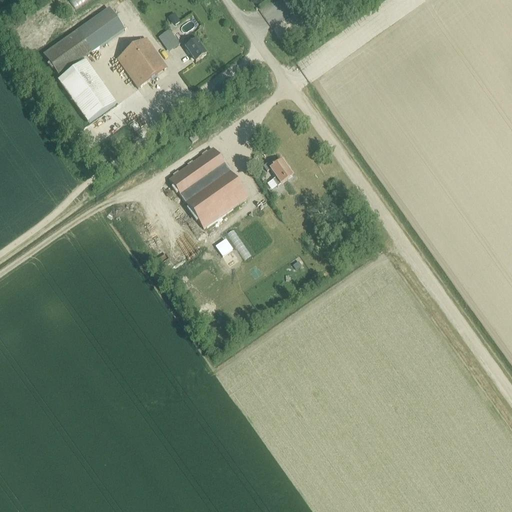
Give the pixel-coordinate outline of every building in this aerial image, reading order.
[(77,33),(42,57),(58,78),(124,31),(110,12),(78,34),(77,33)] [(206,56),(195,41),(192,36),(184,42),(187,47),(184,49),(195,64),(206,56)] [(168,53),(177,47),(171,38),(162,44),(168,53)] [(138,90),(167,69),(146,40),(117,61),(138,90)] [(115,107),(82,61),(74,67),(76,70),(58,83),(88,125),(115,107)] [(192,145),(198,140),(195,136),(189,140),(192,145)] [(203,230),(247,200),(212,150),(168,181),(203,230)] [(280,185),(292,177),(282,162),(278,164),(274,159),(263,167),(267,173),(270,170),(275,178),(272,181),(277,187),(280,185)] [(213,236),(202,244),(205,249),(217,240),(213,236)]
